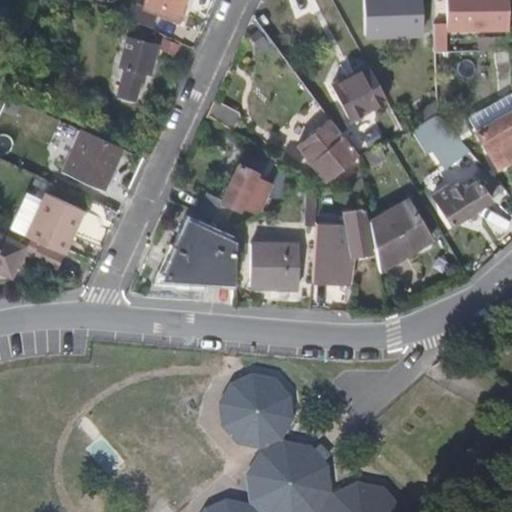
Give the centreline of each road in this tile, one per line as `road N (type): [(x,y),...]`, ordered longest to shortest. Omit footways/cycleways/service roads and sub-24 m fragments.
road 1 (residential): [(246,0),(96,312)]
road 2 (residential): [(426,322),(364,337),(96,312)]
road 3 (unclassified): [(426,322),(419,360),(329,439)]
